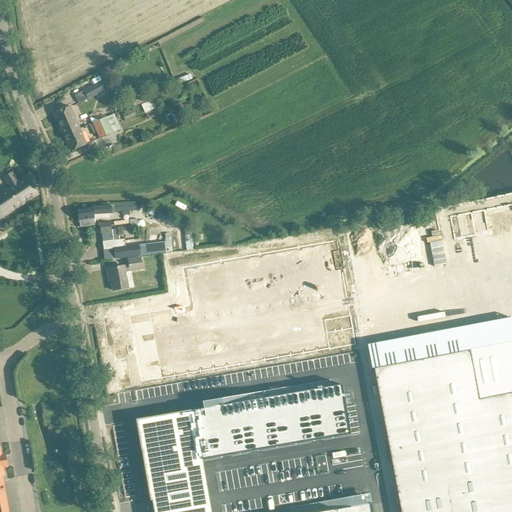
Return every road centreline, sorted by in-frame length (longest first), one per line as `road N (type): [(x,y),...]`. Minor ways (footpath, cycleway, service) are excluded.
road 1 (tertiary): [(76,321),(47,165),(12,77),(0,12)]
road 2 (tertiary): [(109,511),(76,321)]
road 3 (unclassified): [(7,361),(25,511)]
